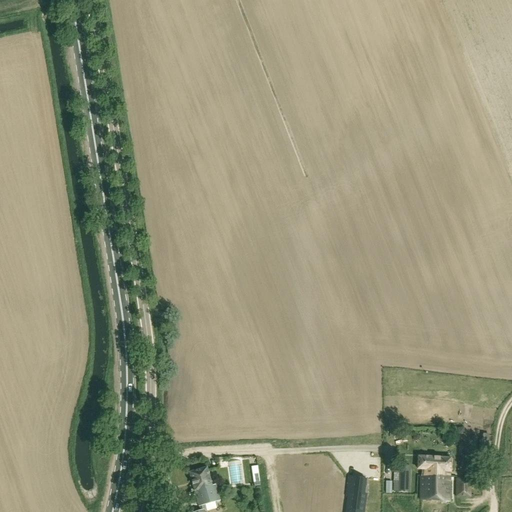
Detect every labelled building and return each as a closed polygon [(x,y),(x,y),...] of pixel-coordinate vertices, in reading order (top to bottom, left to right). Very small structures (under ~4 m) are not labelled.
[(480,442),(480,460),(489,460),(489,442),(480,442)] [(241,478),(239,454),(231,455),(232,479),(241,478)] [(416,469),(415,476),(421,476),(421,480),(421,500),(449,500),(449,472),(450,472),(451,459),(418,456),(417,469),(416,469)] [(375,459),(352,460),(353,475),(376,474),(375,459)] [(399,466),(398,492),(410,492),(410,466),(399,466)] [(206,467),(189,473),(194,491),(195,491),(199,506),(220,500),(216,486),(212,487),(206,467)] [(363,480),(349,478),(347,492),(349,493),(346,511),(363,511),(366,494),(361,494),(363,480)] [(455,478),(455,498),(471,498),(471,478),(455,478)] [(312,483),(302,484),(303,502),(313,501),(312,483)]
